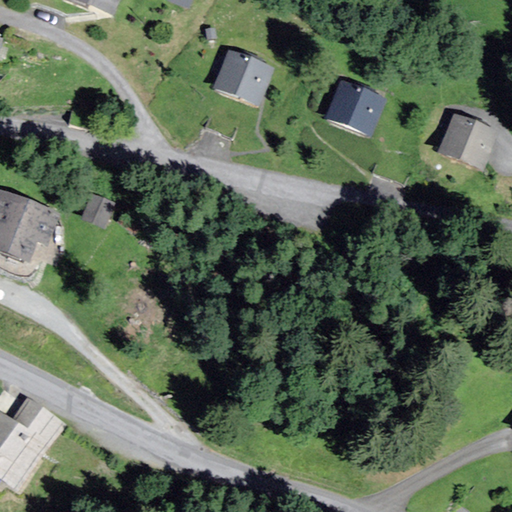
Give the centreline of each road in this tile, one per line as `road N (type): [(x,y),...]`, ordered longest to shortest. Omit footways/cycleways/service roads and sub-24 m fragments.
road 1 (residential): [(0,131),(511,228)]
road 2 (unclassified): [(337,511),(229,476),(0,363)]
